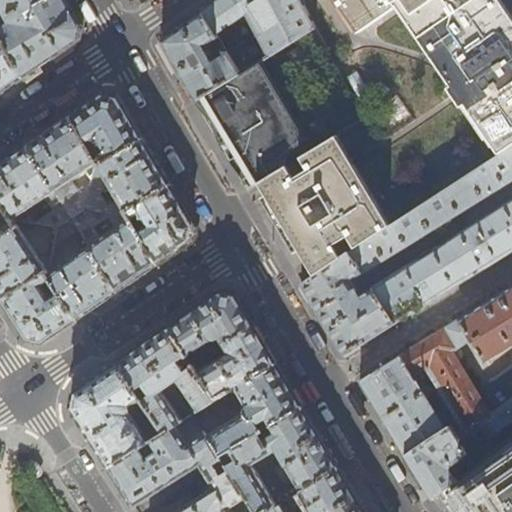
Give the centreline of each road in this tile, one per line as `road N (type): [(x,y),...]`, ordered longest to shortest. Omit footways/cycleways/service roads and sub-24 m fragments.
road 1 (residential): [(26,392),(243,243)]
road 2 (residential): [(243,243),(122,42)]
road 3 (residential): [(326,382),(511,267)]
road 4 (residential): [(326,382),(243,243)]
road 5 (residential): [(404,511),(326,382)]
road 6 (residential): [(122,42),(0,130)]
road 7 (residential): [(26,392),(103,511)]
